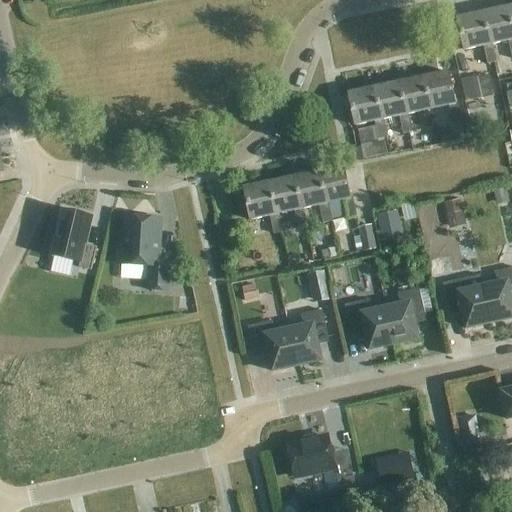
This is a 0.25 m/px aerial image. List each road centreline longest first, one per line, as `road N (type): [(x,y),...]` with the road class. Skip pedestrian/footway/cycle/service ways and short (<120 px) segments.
road 1 (residential): [(0,509),(229,457),(241,424),(511,363)]
road 2 (residential): [(47,177),(157,180),(243,155),(268,129),(314,20),(384,0)]
road 3 (residential): [(47,177),(27,152),(0,28)]
